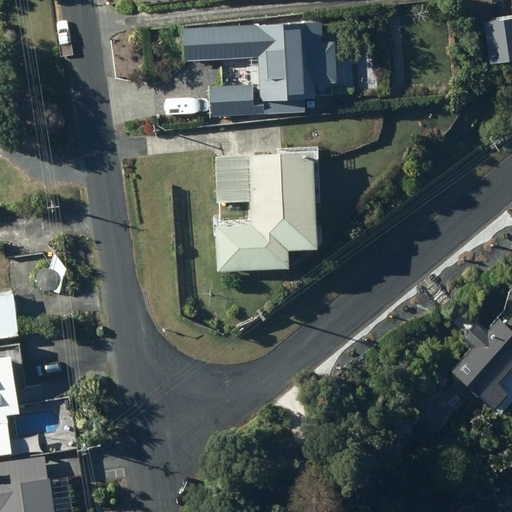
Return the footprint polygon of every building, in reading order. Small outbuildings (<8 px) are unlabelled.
[(511,16),(485,21),(492,60),(511,57),(511,16)] [(309,18),(181,24),(183,56),(256,53),(258,92),(250,93),(249,82),(208,84),(209,111),(303,106),(302,93),(312,93),(312,79),(334,78),(332,38),(310,39),(309,18)] [(247,197),(248,220),(213,223),(216,267),(286,263),(285,246),(315,244),(309,147),(213,153),(216,199),(247,197)] [(10,289),(0,290),(0,332),(14,331),(10,289)] [(496,376),(511,357),(511,326),(495,312),(483,326),(473,317),(461,331),(471,340),(449,365),(487,399),(502,382),(496,376)] [(14,407),(8,362),(18,361),(15,338),(0,339),(0,449),(8,448),(2,409),(14,407)] [(0,511),(52,511),(47,471),(0,476),(0,511)]
